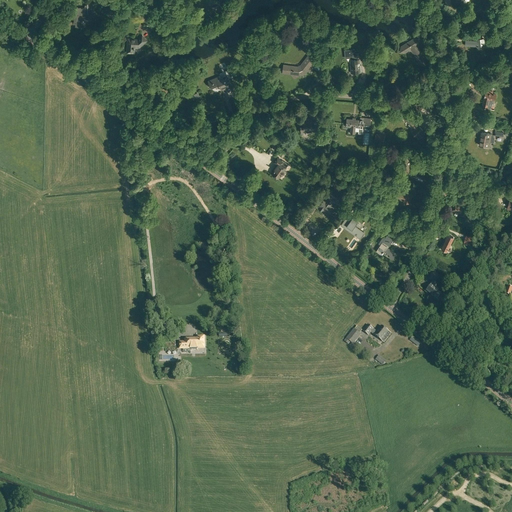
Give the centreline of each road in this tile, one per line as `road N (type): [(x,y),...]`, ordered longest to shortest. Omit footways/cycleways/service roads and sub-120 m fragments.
road 1 (unclassified): [(209,169),(246,126),(290,99),(453,97)]
road 2 (primary): [(389,307),(209,169)]
road 3 (primary): [(209,169),(28,37)]
road 4 (unclassified): [(389,307),(434,221),(453,97)]
road 5 (primary): [(511,403),(389,307)]
road 6 (unknown): [(511,450),(445,458),(391,511)]
road 7 (unknown): [(124,511),(0,473)]
